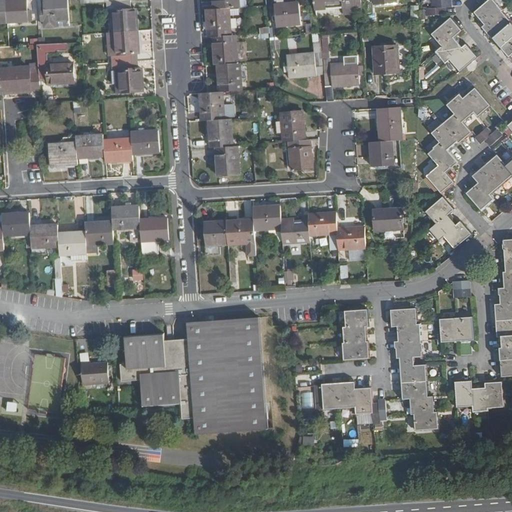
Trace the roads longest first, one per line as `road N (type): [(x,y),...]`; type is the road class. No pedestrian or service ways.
road 1 (residential): [(191,307),(421,288),(511,219)]
road 2 (residential): [(185,194),(346,184),(340,108),(406,104)]
road 3 (residential): [(12,106),(18,191),(184,180)]
road 4 (residential): [(191,307),(68,319),(0,308)]
road 5 (residential): [(189,0),(180,99),(184,180)]
road 6 (trunk): [(130,511),(0,493)]
